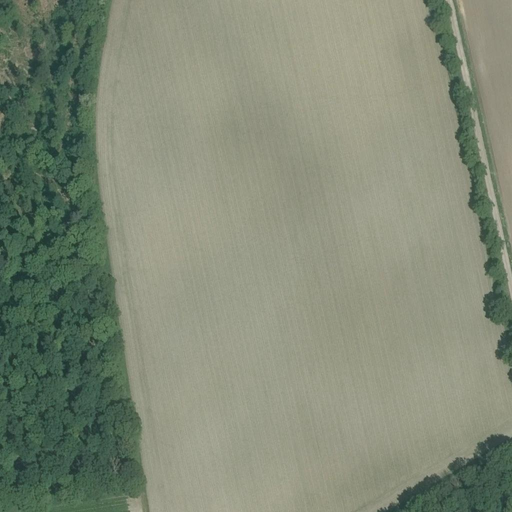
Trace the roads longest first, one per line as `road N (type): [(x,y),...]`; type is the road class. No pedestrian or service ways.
road 1 (track): [(450,0),(511,267)]
road 2 (track): [(123,390),(0,408)]
